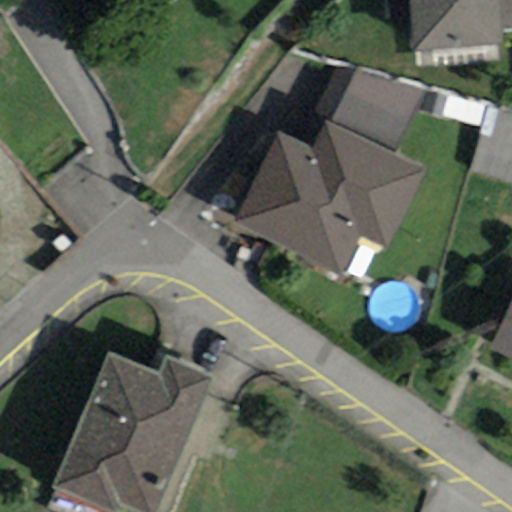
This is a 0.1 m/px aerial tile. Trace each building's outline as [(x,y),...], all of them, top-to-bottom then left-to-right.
[(408,0),(413,46),(506,38),(505,28),(503,0),(408,0)] [(511,0),(503,0),(505,28),(511,27),(511,0)] [(358,71),(350,110),(420,123),(427,84),(358,71)] [(427,165),(324,117),(312,143),(275,126),(230,221),(341,273),(359,235),(388,248),(427,165)] [(511,300),(492,342),(511,352),(511,300)] [(159,369),(108,347),(49,481),(115,510),(121,496),(153,510),(215,368),(169,348),(159,369)]
